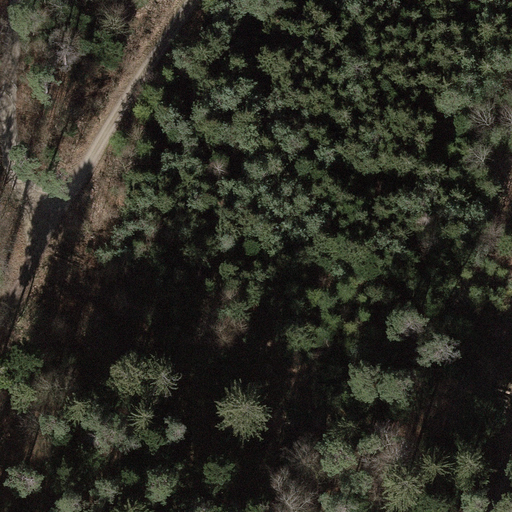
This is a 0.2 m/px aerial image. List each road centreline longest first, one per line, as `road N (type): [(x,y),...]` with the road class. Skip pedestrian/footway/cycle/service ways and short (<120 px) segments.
road 1 (track): [(0,315),(53,216),(196,0)]
road 2 (track): [(21,0),(9,86),(17,177),(34,208),(53,216)]
